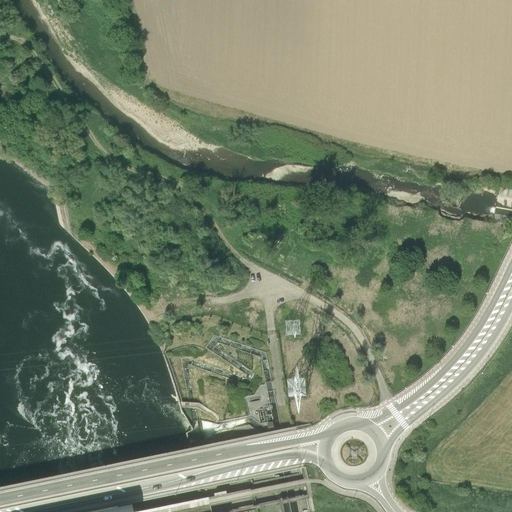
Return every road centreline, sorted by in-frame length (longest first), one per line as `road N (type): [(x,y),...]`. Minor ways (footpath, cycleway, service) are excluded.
road 1 (secondary): [(329,434),(0,499)]
road 2 (secondary): [(38,511),(286,454),(325,463)]
road 3 (secondary): [(511,263),(450,363),(393,412),(365,424)]
road 4 (secondary): [(383,450),(457,381),(511,303)]
